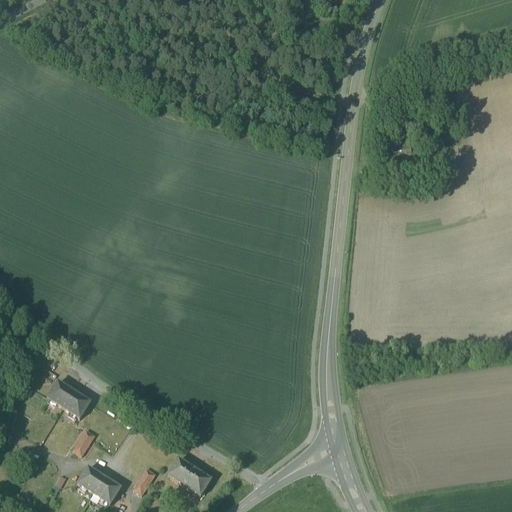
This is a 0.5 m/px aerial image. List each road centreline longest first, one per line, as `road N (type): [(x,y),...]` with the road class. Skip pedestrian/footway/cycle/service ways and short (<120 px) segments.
road 1 (tertiary): [(339,448),(329,322),(353,100),(379,0)]
road 2 (unclassified): [(267,489),(88,379),(0,300)]
